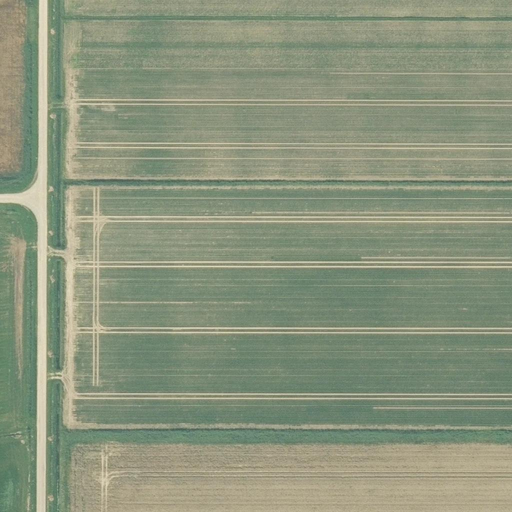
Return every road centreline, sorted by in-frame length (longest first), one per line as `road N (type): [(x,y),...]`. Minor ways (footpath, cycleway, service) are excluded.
road 1 (unclassified): [(41,511),(42,197)]
road 2 (unclassified): [(42,197),(42,0)]
